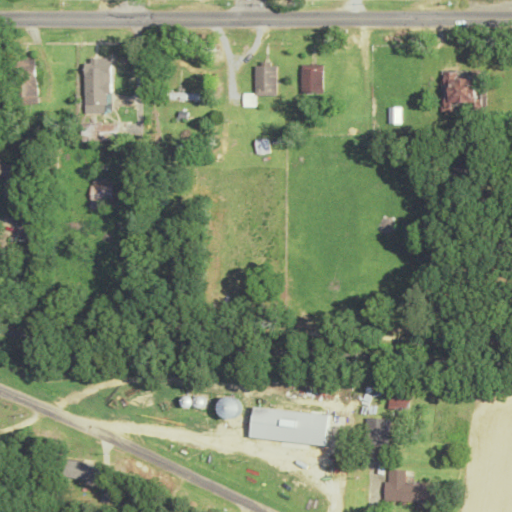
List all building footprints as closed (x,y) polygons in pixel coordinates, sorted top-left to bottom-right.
[(37,59),(17,60),(19,105),(39,104),(37,59)] [(111,60),(86,60),(86,113),(111,113),(111,60)] [(277,95),(277,62),(256,62),(256,95),(277,95)] [(323,94),(323,64),(301,64),(301,94),(323,94)] [(440,111),(453,111),(453,104),(475,104),(475,71),(440,71),(440,111)] [(80,140),(119,140),(119,123),(80,123),(80,140)] [(258,153),(270,152),(268,140),(257,141),(258,153)] [(0,160),(0,176),(8,176),(7,198),(19,198),(20,161),(0,160)] [(113,207),(113,179),(91,179),(91,207),(113,207)] [(225,417),(229,418),(233,417),(236,416),(239,413),(241,410),(241,406),(241,402),(239,399),(236,396),(233,395),(229,394),(225,395),(222,398),(219,401),(218,405),(218,409),(220,412),(222,415),(225,417)] [(188,406),(189,405),(191,404),(192,402),(192,400),(192,398),(191,397),(190,396),(188,395),(186,395),(184,395),(183,396),(182,398),(181,399),(181,401),(182,403),(183,404),(184,405),(186,406),(188,406)] [(199,406),(201,406),(203,405),(204,404),(205,402),(205,400),(204,398),(203,397),(202,396),(200,395),(198,395),(197,396),(196,397),(195,398),(194,400),(194,402),(195,403),(196,405),(197,406),(199,406)] [(254,405),(328,414),(325,445),(250,436),(254,405)] [(365,417),(389,419),(387,444),(363,442),(365,417)] [(71,458),(68,475),(82,477),(81,484),(96,486),(100,463),(93,462),(94,459),(78,456),(78,460),(71,458)] [(385,481),(388,481),(388,469),(413,469),(413,483),(433,483),(433,508),(417,508),(417,501),(399,501),(399,499),(384,499),(385,481)]
